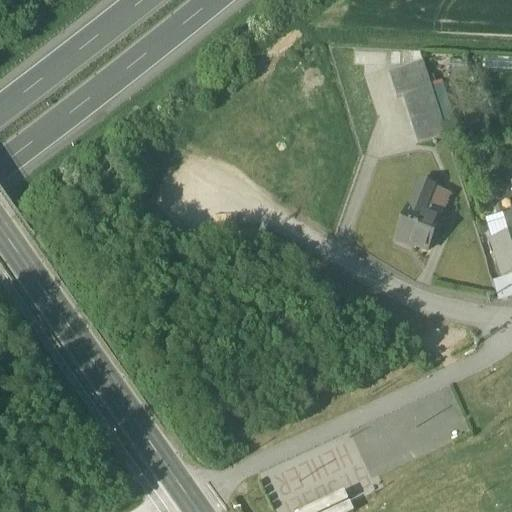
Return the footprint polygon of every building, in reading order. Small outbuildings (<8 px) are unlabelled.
[(387,54),(353,53),(352,67),(386,69),(387,54)] [(402,99),(417,147),(447,138),(442,125),(441,120),(431,88),(423,64),(388,74),(396,101),(402,99)] [(431,88),(441,120),(450,117),(440,85),(431,88)] [(413,198),(429,205),(434,189),(419,183),(413,198)] [(450,196),(434,189),(429,205),(424,215),(439,222),(450,196)] [(511,236),(511,195),(511,196),(511,200),(511,206),(509,214),(502,217),(504,222),(509,238),(511,236)] [(411,247),(427,253),(439,222),(424,216),(424,215),(429,205),(413,198),(396,240),(412,246),(411,247)] [(487,227),(492,243),(509,238),(504,222),(487,227)] [(492,243),(503,280),(511,277),(511,236),(509,238),(492,243)] [(511,277),(503,280),(492,283),(498,303),(511,299),(511,277)]
